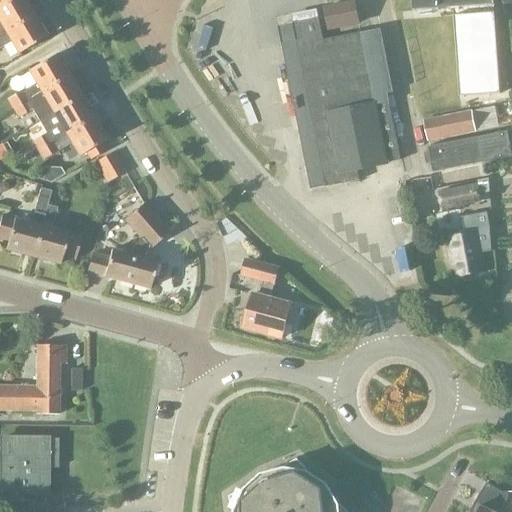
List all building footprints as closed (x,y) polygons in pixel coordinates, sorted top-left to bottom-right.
[(0,0),(0,8),(13,0),(0,0)] [(0,36),(33,17),(22,0),(13,0),(0,8),(0,36)] [(493,0),(411,0),(412,11),(412,12),(454,9),(459,98),(499,95),(493,0)] [(358,24),(355,4),(324,10),(328,30),(358,24)] [(0,49),(11,43),(18,54),(46,38),(33,17),(0,36),(0,49)] [(387,95),(392,94),(380,30),(323,41),(318,19),(292,24),(280,42),(310,191),(325,188),(325,189),(359,182),(356,171),(387,165),(387,164),(400,161),(389,105),(387,95)] [(8,100),(13,109),(68,77),(55,56),(28,72),(39,91),(25,99),(21,92),(8,100)] [(19,118),(32,111),(39,123),(81,98),(68,77),(13,109),(19,118)] [(426,82),(414,83),(415,107),(427,106),(426,82)] [(33,142),(38,151),(93,118),(81,98),(39,123),(46,134),(33,142)] [(475,133),(471,113),(424,123),(427,143),(475,133)] [(57,153),(71,144),(79,157),(86,152),(90,160),(105,151),(100,144),(106,140),(93,118),(38,151),(44,160),(57,152),(57,153)] [(507,133),(428,149),(433,173),(511,158),(507,133)] [(95,164),(101,174),(119,163),(113,153),(95,164)] [(125,173),(119,163),(101,174),(107,184),(125,173)] [(480,203),(477,187),(437,194),(440,210),(480,203)] [(40,189),(36,203),(31,224),(2,216),(0,222),(0,240),(8,242),(6,250),(12,252),(11,254),(20,257),(21,254),(33,257),(47,206),(50,192),(40,189)] [(149,249),(150,249),(168,234),(143,205),(124,221),(140,239),(132,252),(130,256),(111,251),(108,263),(91,259),(87,273),(150,289),(157,263),(143,260),(149,249)] [(57,209),(47,206),(33,257),(44,260),(43,263),(53,266),(54,263),(60,265),(62,257),(74,260),(81,237),(52,230),(57,209)] [(464,231),(446,234),(455,279),(484,273),(480,252),(491,250),(490,229),(487,213),(461,218),(464,231)] [(263,284),(259,298),(253,296),(244,329),(281,339),(290,306),(270,300),(278,271),(246,263),(242,278),(263,284)] [(0,387),(0,411),(37,412),(37,416),(59,416),(59,365),(66,365),(66,347),(38,347),(37,388),(0,387)] [(81,391),(81,369),(70,369),(70,391),(81,391)] [(57,469),(57,468),(58,440),(2,439),(2,459),(0,459),(0,492),(1,493),(1,504),(22,504),(22,493),(46,493),(47,469),(57,469)] [(346,511),(341,506),(339,506),(327,485),(307,472),(307,471),(297,461),(285,468),(284,469),(261,475),(243,491),(242,491),(229,498),(232,511),(346,511)] [(506,511),(501,510),(508,499),(507,493),(502,493),(486,484),(469,511),(506,511)]
